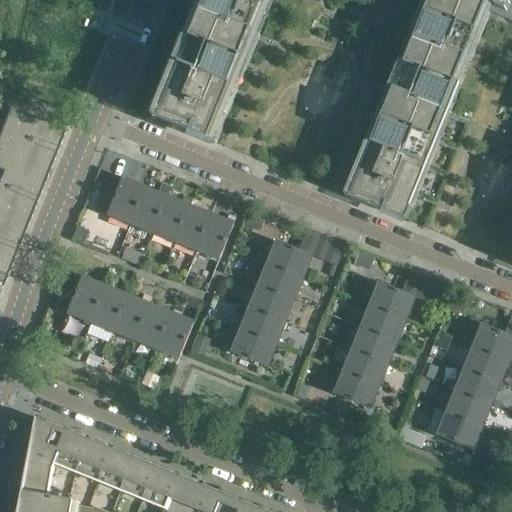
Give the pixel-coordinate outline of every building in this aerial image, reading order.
[(209,141),(216,144),(259,36),(258,36),(272,0),(201,0),(197,12),(196,11),(157,106),(158,106),(153,119),(209,141)] [(511,0),(424,0),(388,88),(387,88),(344,196),(350,198),(406,221),(411,209),(412,209),(451,114),(450,113),(490,13),(511,20),(511,0)] [(29,99),(16,94),(15,93),(15,94),(12,101),(13,101),(26,107),(29,99)] [(64,132),(8,109),(0,126),(0,285),(2,287),(64,132)] [(101,201),(96,211),(131,225),(146,189),(111,175),(102,197),(101,201)] [(146,189),(131,225),(154,234),(169,198),(146,189)] [(93,193),(87,207),(96,211),(101,201),(102,197),(93,193)] [(190,207),(169,198),(154,234),(175,243),(190,207)] [(212,216),(190,207),(175,243),(197,252),(212,216)] [(234,225),(212,216),(197,252),(219,261),(234,225)] [(250,216),(246,227),(260,233),(264,222),(250,216)] [(89,233),(76,227),(71,239),(85,245),(89,233)] [(308,231),(299,252),(311,256),(320,236),(308,231)] [(311,256),(313,257),(323,261),(332,241),(320,236),(311,256)] [(332,241),(323,261),(336,266),(344,246),(332,241)] [(277,243),(268,265),(304,279),(313,257),(311,256),(299,252),(277,243)] [(354,265),(370,272),(375,261),(359,254),(354,265)] [(268,265),(260,286),(295,301),(304,279),(268,265)] [(171,276),(174,269),(167,266),(164,273),(171,276)] [(410,273),(402,293),(414,298),(422,277),(410,273)] [(422,277),(414,298),(415,298),(427,302),(434,282),(422,277)] [(106,288),(83,279),(69,314),(92,324),(106,288)] [(414,298),(402,293),(373,281),(364,304),(370,306),(406,320),(415,298),(414,298)] [(434,282),(427,302),(439,307),(447,287),(434,282)] [(260,286),(250,309),(286,323),(295,301),(260,286)] [(106,288),(92,324),(114,332),(128,297),(106,288)] [(128,297),(114,332),(136,341),(150,306),(128,297)] [(463,305),(454,301),(449,312),(458,316),(463,305)] [(150,306),(136,341),(157,350),(171,314),(150,306)] [(370,306),(361,328),(398,343),(406,320),(370,306)] [(250,309),(242,330),(278,345),(286,323),(250,309)] [(171,314),(157,350),(180,358),(193,323),(171,314)] [(510,363),(511,357),(511,337),(506,335),(474,322),(465,344),(474,348),(510,363)] [(269,367),(278,345),(242,330),(233,327),(225,350),(232,353),(269,367)] [(361,328),(352,350),(389,365),(398,343),(361,328)] [(438,333),(434,344),(447,349),(451,338),(438,333)] [(199,337),(195,346),(207,351),(211,341),(199,337)] [(474,348),(465,370),(501,385),(510,363),(474,348)] [(95,350),(89,366),(99,369),(104,354),(95,350)] [(352,350),(344,372),(380,387),(389,365),(352,350)] [(465,370),(456,391),(492,406),(501,385),(465,370)] [(380,387),(344,372),(335,394),(371,409),(380,387)] [(153,390),(157,379),(147,375),(143,386),(153,390)] [(421,377),(415,391),(424,395),(430,380),(421,377)] [(301,385),(296,397),(305,401),(310,388),(301,385)] [(456,391),(447,413),(483,428),(492,406),(456,391)] [(483,428),(447,413),(438,436),(474,450),(483,428)] [(30,456),(54,465),(68,431),(48,423),(48,424),(36,419),(30,456)] [(421,449),(426,437),(401,426),(396,438),(421,449)] [(68,431),(54,465),(76,474),(90,440),(68,431)] [(90,440),(76,474),(98,483),(112,449),(90,440)] [(112,449),(98,483),(121,492),(135,458),(112,449)] [(23,493),(48,498),(54,465),(30,456),(23,493)] [(121,492),(143,502),(157,467),(135,458),(121,492)] [(157,467),(143,502),(167,511),(171,500),(180,477),(157,467)] [(181,504),(200,511),(216,511),(224,495),(191,481),(180,477),(171,500),(181,504)] [(74,502),(48,498),(23,493),(19,511),(78,511),(80,507),(74,506),(74,502)] [(266,511),(224,495),(216,511),(266,511)]
